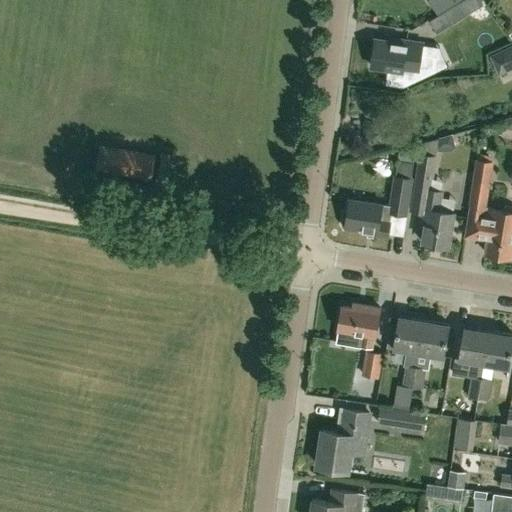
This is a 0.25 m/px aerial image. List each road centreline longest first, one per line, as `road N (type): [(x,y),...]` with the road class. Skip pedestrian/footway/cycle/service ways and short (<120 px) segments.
road 1 (track): [(304,254),(0,204)]
road 2 (residential): [(264,511),(304,254)]
road 3 (residential): [(304,254),(337,0)]
road 4 (residential): [(511,288),(304,254)]
